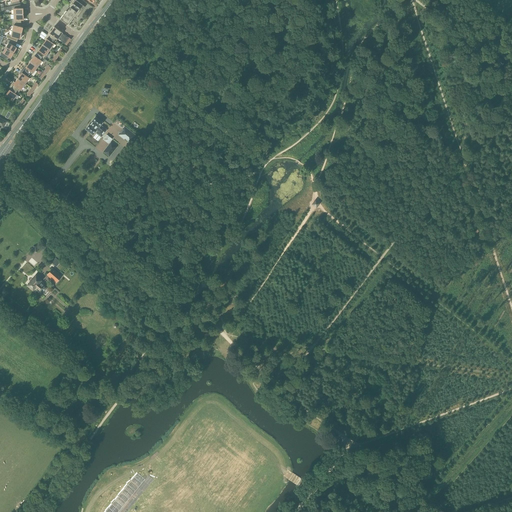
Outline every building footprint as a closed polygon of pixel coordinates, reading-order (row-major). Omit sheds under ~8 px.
[(67,11),(66,10),(60,19),(68,25),(74,17),(76,19),(85,7),(75,0),(73,0),(69,7),(70,8),(67,11)] [(14,14),(23,14),(23,8),(21,8),(20,4),(11,6),(8,7),(8,10),(12,10),(14,10),(14,14)] [(12,23),(21,23),(21,20),(24,20),(23,14),(14,14),(14,19),(12,19),(12,23)] [(20,27),(21,23),(12,23),(12,26),(14,26),(13,31),(22,33),(23,27),(20,27)] [(49,32),(47,35),(56,41),(59,37),(65,42),(64,43),(67,45),(68,43),(71,39),(69,37),(68,38),(62,33),(54,27),(50,33),(49,32)] [(20,39),(22,33),(13,31),(11,35),(10,35),(8,38),(17,42),(18,38),(20,39)] [(50,50),(56,41),(47,35),(45,38),(47,39),(43,44),(50,50)] [(6,48),(14,52),(17,47),(15,46),(16,43),(8,39),(7,43),(8,44),(6,48)] [(44,58),(50,50),(43,44),(38,50),(37,49),(35,52),(44,58)] [(11,57),(14,52),(6,48),(3,52),(2,51),(0,54),(0,55),(7,59),(9,56),(11,57)] [(46,60),(44,58),(35,52),(33,54),(34,56),(30,61),(38,67),(42,61),(44,63),(46,60)] [(38,67),(30,61),(26,67),(25,66),(22,69),(31,75),(38,67)] [(25,84),(31,75),(22,69),(20,71),(22,73),(18,78),(25,84)] [(19,92),(25,84),(18,78),(14,84),(12,83),(10,86),(19,92)] [(13,101),(19,92),(10,86),(8,88),(10,90),(5,95),(13,101)] [(90,125),(86,129),(93,134),(96,131),(98,132),(97,133),(101,136),(106,130),(102,127),(102,128),(99,126),(102,122),(96,117),(92,121),(93,121),(90,125)] [(130,143),(136,136),(125,127),(119,135),(130,143)] [(111,143),(104,152),(109,156),(117,147),(111,143)] [(56,266),(60,261),(56,257),(52,263),(56,266)] [(53,268),(47,274),(48,275),(49,273),(54,278),(53,280),(56,283),(62,276),(53,268)] [(36,276),(27,285),(33,290),(34,288),(37,290),(37,291),(41,295),(47,287),(40,281),(41,280),(36,276)]
